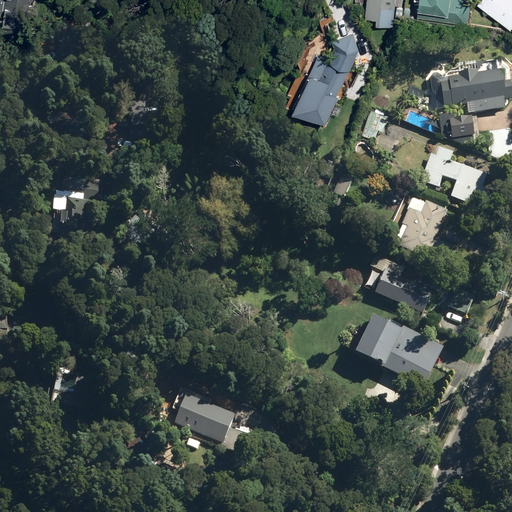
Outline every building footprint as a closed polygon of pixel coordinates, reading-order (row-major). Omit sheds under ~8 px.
[(0,0),(0,26),(23,30),(27,0),(0,0)] [(375,23),(393,24),(395,3),(402,4),(402,0),(366,0),(365,16),(376,17),(375,23)] [(418,0),(417,6),(447,11),(446,20),(467,23),(470,0),(418,0)] [(511,0),(479,0),(477,3),(506,24),(511,25),(511,0)] [(54,57),(84,58),(85,30),(55,29),(54,57)] [(337,93),(358,49),(352,30),(332,37),(335,46),(330,55),(318,49),(291,106),(325,122),(339,94),(337,93)] [(469,105),(470,115),(499,111),(497,101),(511,99),(511,85),(511,83),(504,84),(503,71),(479,74),(478,72),(460,74),(461,77),(449,78),(450,83),(441,84),(443,102),(437,103),(438,111),(446,110),(446,108),(469,105)] [(129,110),(130,141),(161,140),(160,110),(129,110)] [(362,138),(374,143),(378,133),(383,135),(389,119),(384,117),(386,114),(376,110),(374,114),(371,113),(362,138)] [(51,129),(76,161),(94,147),(69,115),(51,129)] [(472,120),(472,119),(455,121),(454,115),(439,117),(442,137),(464,147),(475,145),(475,142),(480,141),(477,119),(472,120)] [(486,134),(490,166),(511,162),(511,143),(510,130),(486,134)] [(450,200),(490,214),(496,198),(487,195),(488,191),(483,189),(487,176),(474,172),(476,165),(467,162),(465,168),(450,163),(454,154),(439,148),(436,156),(430,155),(421,183),(439,189),(442,178),(454,182),(449,193),(452,194),(450,200)] [(368,164),(373,169),(378,165),(373,160),(368,164)] [(319,172),(331,177),(336,166),(324,161),(319,172)] [(333,195),(343,200),(352,181),(342,176),(333,195)] [(341,210),(342,200),(334,199),(333,208),(341,210)] [(397,249),(448,271),(458,250),(436,240),(448,212),(425,203),(424,205),(413,200),(395,245),(398,246),(397,249)] [(65,216),(60,216),(58,244),(83,245),(86,202),(70,202),(66,201),(65,216)] [(117,241),(149,261),(167,234),(135,213),(117,241)] [(433,293),(385,272),(375,296),(424,316),(433,293)] [(467,315),(474,297),(456,289),(448,307),(467,315)] [(0,349),(19,349),(18,318),(0,319),(0,349)] [(400,333),(373,321),(356,358),(425,389),(444,348),(402,329),(400,333)] [(58,430),(52,458),(78,464),(88,419),(83,418),(84,413),(86,413),(92,385),(57,377),(54,392),(49,391),(41,426),(58,430)] [(173,426),(223,447),(235,418),(186,397),(173,426)] [(152,456),(160,435),(148,430),(141,448),(138,447),(135,454),(138,455),(134,465),(144,469),(143,472),(178,487),(185,470),(152,456)] [(225,452),(239,457),(247,437),(233,431),(225,452)]
